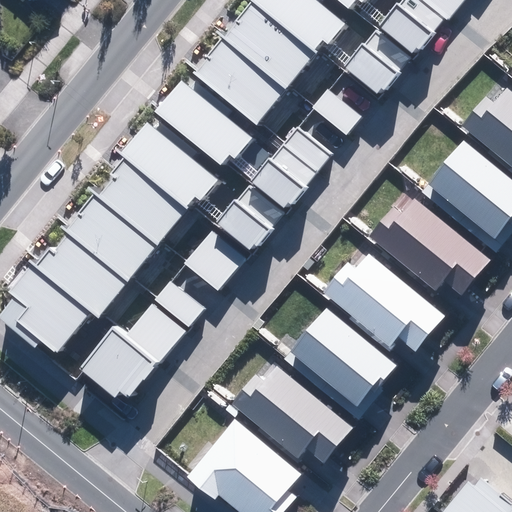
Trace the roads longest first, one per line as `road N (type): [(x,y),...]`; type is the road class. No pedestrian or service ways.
road 1 (residential): [(496,0),(97,484)]
road 2 (tertiary): [(41,137),(146,0)]
road 3 (tertiary): [(0,404),(97,484)]
